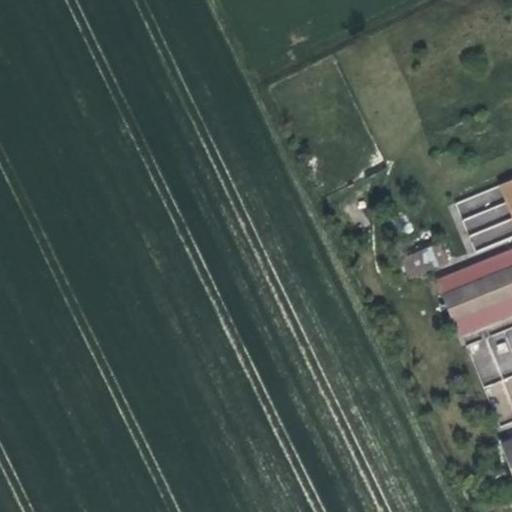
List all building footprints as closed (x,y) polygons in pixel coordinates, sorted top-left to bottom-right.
[(511,180),(456,203),(475,250),(509,236),(509,238),(511,237),(511,180)] [(431,240),(392,252),(399,272),(437,259),(431,240)] [(511,255),(430,286),(441,314),(511,286),(511,255)] [(467,343),(496,423),(511,416),(511,331),(511,332),(510,328),(467,343)] [(511,429),(490,438),(505,477),(511,473),(511,429)]
